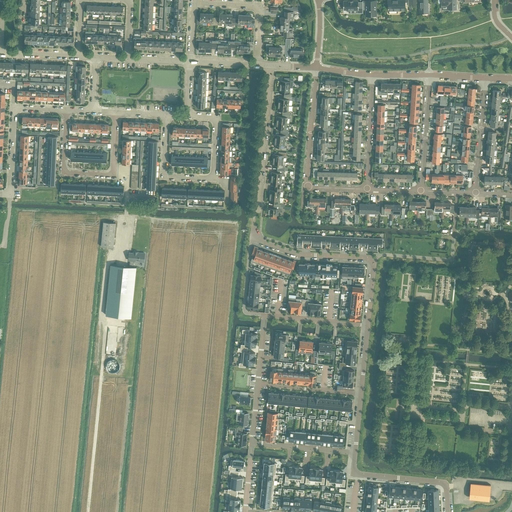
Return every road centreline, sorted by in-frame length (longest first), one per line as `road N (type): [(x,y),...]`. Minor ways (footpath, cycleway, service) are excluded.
road 1 (residential): [(269,65),(253,223),(261,242),(298,254),(372,260),(367,325)]
road 2 (track): [(88,511),(107,261),(123,250)]
road 3 (residential): [(257,65),(258,8),(192,3)]
road 4 (residential): [(316,67),(306,187)]
